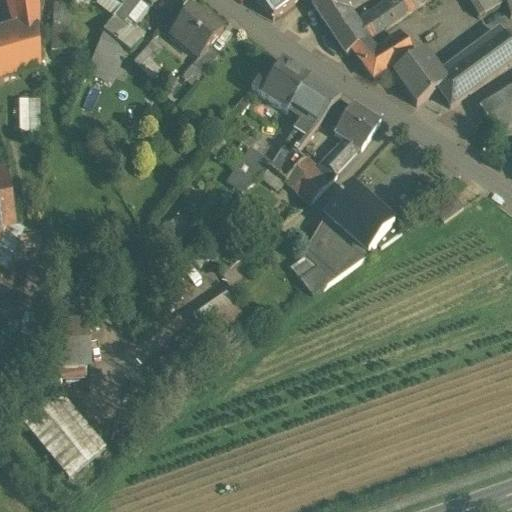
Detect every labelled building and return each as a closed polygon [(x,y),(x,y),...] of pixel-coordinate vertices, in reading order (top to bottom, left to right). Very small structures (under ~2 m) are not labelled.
[(38,14),(36,0),(10,0),(20,33),(38,29),(38,14)] [(129,0),(126,4),(114,20),(139,39),(143,34),(135,27),(150,8),(139,0),(129,0)] [(139,0),(150,8),(151,9),(158,0),(139,0)] [(250,0),(273,22),(303,0),(250,0)] [(321,0),(311,7),(323,24),(344,11),(360,0),(321,0)] [(420,0),(395,0),(354,27),(355,28),(366,44),(424,5),(420,0)] [(511,1),(511,0),(467,0),(478,21),(504,4),(511,1)] [(50,46),(63,48),(68,7),(55,6),(50,46)] [(207,24),(192,11),(170,37),(198,60),(200,61),(210,49),(224,32),(210,20),(207,24)] [(354,27),(344,11),(323,24),(346,57),(351,54),(364,45),(366,44),(355,28),(354,27)] [(139,39),(114,20),(103,35),(116,45),(124,51),(130,56),(141,41),(139,39)] [(20,33),(0,38),(0,84),(9,82),(41,73),(38,29),(20,33)] [(116,45),(103,35),(96,54),(110,60),(116,45)] [(511,48),(504,37),(462,68),(461,75),(444,88),(437,93),(450,110),(511,64),(511,48)] [(374,58),(361,66),(373,82),(389,71),(412,57),(402,41),(374,58)] [(151,42),(133,62),(142,70),(160,50),(151,42)] [(124,51),(116,45),(110,60),(116,62),(107,84),(112,86),(124,51)] [(364,45),(351,54),(361,66),(374,58),(364,45)] [(210,49),(200,61),(198,60),(193,67),(203,76),(218,57),(210,49)] [(110,60),(96,54),(87,76),(107,84),(116,62),(110,60)] [(444,88),(420,55),(392,76),(416,108),(437,93),(444,88)] [(261,96),(260,97),(287,115),(291,110),(310,82),(282,64),(270,83),(261,96)] [(193,67),(182,81),(191,89),(203,76),(193,67)] [(263,78),(253,91),(261,96),(270,83),(263,78)] [(9,82),(0,84),(0,95),(12,92),(9,82)] [(340,102),(310,82),(291,110),(304,117),(295,131),(300,135),(309,142),(340,102)] [(511,89),(478,110),(503,143),(511,137),(511,89)] [(17,136),(38,137),(39,101),(18,101),(17,136)] [(244,101),(236,110),(242,115),(250,105),(244,101)] [(380,126),(352,109),(335,135),(347,143),(358,151),(361,153),(380,126)] [(292,135),(284,148),(297,158),(309,142),(300,135),(297,138),(292,135)] [(347,143),(325,167),(334,178),(358,151),(347,143)] [(297,158),(284,148),(273,165),(268,172),(283,184),(285,185),(303,163),(297,158)] [(273,165),(250,149),(234,172),(255,185),(261,179),(268,172),(273,165)] [(316,172),(303,163),(285,185),(310,206),(335,179),(334,178),(325,167),(323,165),(316,172)] [(283,184),(268,172),(261,179),(278,191),(283,184)] [(0,177),(0,230),(5,229),(16,227),(6,177),(0,177)] [(401,236),(350,192),(325,220),(303,259),(318,272),(332,286),(372,258),(369,255),(377,246),(382,250),(401,236)] [(453,198),(434,213),(443,226),(463,212),(453,198)] [(259,210),(251,201),(239,211),(247,220),(259,210)] [(233,216),(220,226),(228,235),(240,225),(233,216)] [(0,269),(5,272),(23,233),(16,227),(5,229),(0,238),(0,269)] [(318,272),(302,283),(314,301),(332,286),(318,272)] [(191,326),(206,346),(238,322),(224,302),(191,326)] [(60,376),(88,374),(86,327),(58,328),(60,376)] [(20,368),(41,368),(40,336),(19,337),(20,368)] [(21,426),(61,480),(96,455),(56,400),(21,426)]
